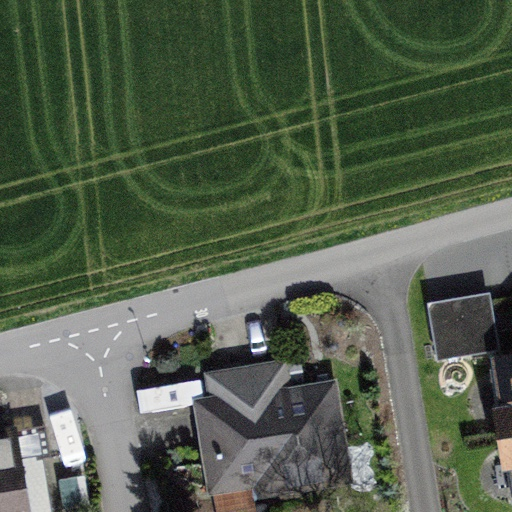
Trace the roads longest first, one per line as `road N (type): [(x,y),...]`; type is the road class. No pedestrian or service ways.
road 1 (residential): [(92,334),(511,219)]
road 2 (residential): [(92,334),(121,511)]
